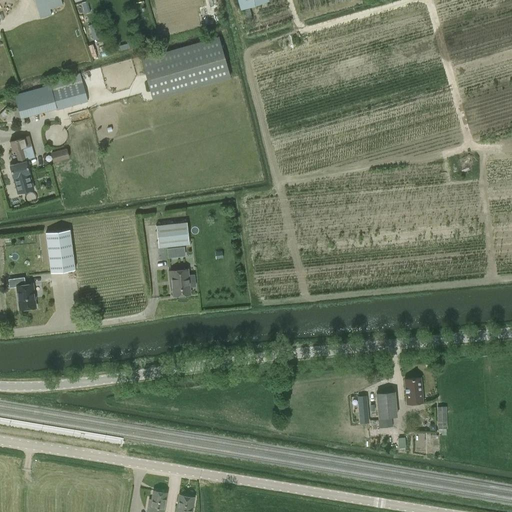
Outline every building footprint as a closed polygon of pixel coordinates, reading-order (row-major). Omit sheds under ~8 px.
[(63,5),(61,0),(34,0),(40,18),(52,14),(50,9),(63,5)] [(88,0),(82,0),(84,12),(91,11),(88,0)] [(218,36),(141,59),(153,99),(230,77),(218,36)] [(14,95),(17,106),(12,108),(15,119),(20,117),(20,118),(56,108),(56,110),(88,102),(83,82),(82,82),(79,73),(49,82),(49,85),(14,95)] [(10,113),(6,108),(0,113),(0,114),(4,119),(10,113)] [(50,144),(53,146),(56,146),(59,145),(62,143),(64,140),(65,137),(65,134),(64,131),(62,128),(59,126),(56,125),(53,126),(50,127),(47,129),(45,132),(45,136),(46,139),(47,142),(50,144)] [(18,163),(9,165),(13,177),(17,193),(34,189),(29,173),(26,161),(34,158),(31,146),(28,136),(10,141),(12,151),(15,150),(18,163)] [(51,152),(53,162),(69,158),(66,148),(51,152)] [(156,225),(158,247),(189,244),(187,221),(156,225)] [(46,232),(51,273),(75,269),(70,229),(46,232)] [(168,247),(169,257),(188,254),(187,245),(168,247)] [(190,294),(189,287),(195,286),(194,275),(188,275),(187,269),(168,271),(169,282),(172,282),(173,296),(190,294)] [(16,285),(19,309),(35,307),(32,283),(16,285)] [(421,377),(404,379),(406,404),(423,403),(421,377)] [(378,418),(379,428),(392,427),(391,417),(397,416),(395,391),(376,393),(378,418)] [(366,397),(358,397),(360,424),(369,424),(366,397)] [(438,429),(446,429),(445,407),(437,407),(438,429)] [(148,505),(146,511),(150,511),(163,511),(167,492),(153,490),(150,505),(148,505)] [(191,511),(194,496),(179,494),(175,511),(191,511)]
